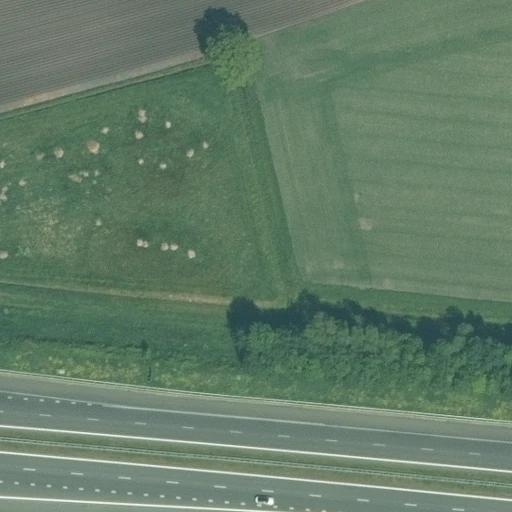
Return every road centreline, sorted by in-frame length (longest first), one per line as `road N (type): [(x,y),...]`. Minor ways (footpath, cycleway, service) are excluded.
road 1 (motorway): [(511,461),(0,416)]
road 2 (motorway): [(0,472),(458,511)]
